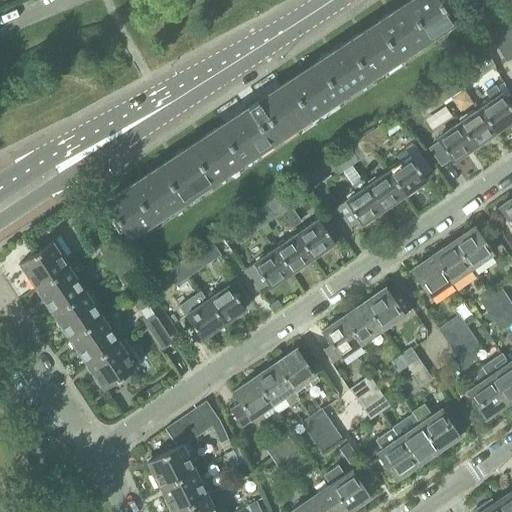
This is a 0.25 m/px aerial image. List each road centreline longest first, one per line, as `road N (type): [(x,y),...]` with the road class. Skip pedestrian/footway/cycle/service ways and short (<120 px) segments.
road 1 (residential): [(93,453),(511,164)]
road 2 (secondary): [(0,208),(328,0)]
road 3 (residential): [(26,343),(93,453)]
